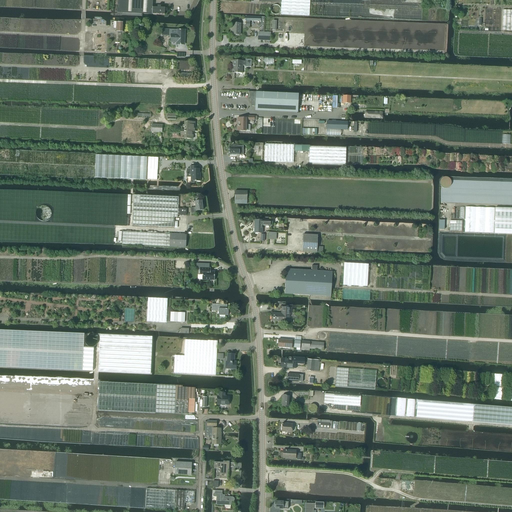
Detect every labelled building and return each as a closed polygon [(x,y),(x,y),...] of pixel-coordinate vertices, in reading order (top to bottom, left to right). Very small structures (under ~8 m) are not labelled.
[(117,0),(117,12),(165,15),(165,8),(152,7),(152,0),(117,0)] [(281,0),(281,15),(309,16),(310,0),(281,0)] [(280,11),(280,10),(280,9),(279,7),(278,6),(276,6),(274,6),(273,7),(272,9),(272,10),(272,12),(273,13),(274,14),(276,14),(277,14),(279,13),(280,12),(280,11)] [(511,10),(503,10),(502,30),(511,30),(511,10)] [(232,23),(232,34),(240,35),(240,24),(232,23)] [(181,30),(180,29),(180,30),(162,29),(162,36),(170,36),(170,35),(171,35),(171,42),(177,42),(177,44),(183,45),(183,38),(185,38),(185,30),(181,30)] [(270,41),(271,33),(258,32),(258,40),(270,41)] [(234,73),(242,73),(242,66),(245,66),(245,67),(251,67),(251,65),(254,65),(254,60),(251,60),(245,59),(245,61),(242,61),(233,60),(232,73),(233,71),(235,71),(235,72),(234,72),(234,73)] [(248,92),(250,92),(250,93),(250,94),(250,95),(251,96),(251,97),(251,98),(252,98),(252,99),(252,100),(252,102),(251,101),(252,105),(252,106),(255,106),(298,108),(298,94),(284,93),(256,92),(248,92)] [(237,126),(237,131),(246,131),(250,131),(250,125),(246,125),(246,120),(254,120),(257,120),(257,118),(254,118),(254,116),(248,116),(248,119),(246,118),(237,118),(237,123),(238,123),(238,126),(237,126)] [(326,130),(340,130),(346,130),(346,122),(327,121),(326,130)] [(184,138),(189,139),(193,139),(193,136),(193,131),(194,131),(195,122),(185,122),(184,130),(181,130),(181,134),(184,135),(184,138)] [(152,124),(151,132),(162,133),(162,125),(152,124)] [(294,145),(265,144),(265,146),(265,162),(294,163),(294,145)] [(230,149),(229,149),(229,154),(229,155),(243,155),(243,146),(236,146),(236,145),(232,145),(230,147),(230,149)] [(346,148),(310,146),(309,152),(309,163),(345,164),(346,148)] [(96,155),(95,178),(146,180),(147,157),(96,155)] [(147,180),(157,180),(158,158),(148,158),(147,180)] [(190,169),(187,169),(187,177),(191,177),(191,182),(195,181),(195,182),(196,182),(196,181),(201,181),(201,176),(199,176),(199,169),(197,169),(197,166),(190,166),(190,169)] [(452,184),(452,182),(452,180),(451,179),(450,178),(449,178),(448,177),(446,177),(444,178),(443,179),(443,180),(443,181),(443,182),(443,184),(444,185),(445,186),(446,187),(447,187),(449,187),(450,186),(451,186),(452,185),(452,184)] [(235,191),(235,198),(235,200),(247,201),(247,192),(235,191)] [(179,198),(134,196),(132,226),(174,228),(174,218),(178,218),(178,216),(178,209),(179,198)] [(191,214),(199,213),(199,211),(203,210),(202,201),(195,202),(196,208),(191,208),(191,214)] [(52,216),(52,214),(52,213),(51,211),(50,210),(49,208),(48,207),(46,206),(44,206),(43,206),(42,206),(40,206),(38,207),(37,208),(35,210),(35,211),(34,212),(34,214),(34,216),(35,218),(35,219),(37,221),(38,222),(40,223),(42,223),(43,223),(44,223),(46,223),(48,222),(49,221),(50,219),(51,218),(52,216)] [(511,234),(511,208),(495,208),(465,207),(465,232),(494,233),(494,234),(511,234)] [(262,234),(262,226),(270,226),(270,222),(263,222),(263,221),(255,221),(254,233),(262,234)] [(450,221),(450,230),(462,231),(462,221),(450,221)] [(138,233),(123,232),(122,245),(145,246),(170,247),(170,234),(138,233)] [(186,235),(170,234),(170,247),(186,248),(186,235)] [(302,252),(317,253),(323,253),(323,247),(317,247),(318,235),(303,235),(302,252)] [(344,263),(343,285),(367,286),(368,265),(344,263)] [(197,264),(196,268),(200,268),(199,275),(202,275),(202,280),(214,281),(215,272),(210,272),(211,269),(211,268),(209,268),(209,264),(197,264)] [(286,269),(285,294),(331,297),(332,272),(317,271),(317,266),(312,266),(312,271),(286,269)] [(168,299),(148,298),(147,322),(167,323),(167,316),(167,312),(168,299)] [(211,311),(219,311),(218,315),(228,316),(228,309),(227,309),(227,305),(211,305),(211,311)] [(271,321),(285,322),(285,318),(290,318),(290,314),(291,314),(291,307),(281,307),(281,314),(271,314),(271,321)] [(171,312),(167,312),(167,316),(168,316),(167,321),(184,322),(185,313),(171,312)] [(0,330),(0,367),(93,371),(94,348),(84,347),(84,334),(0,330)] [(93,347),(94,347),(94,346),(95,346),(96,345),(96,344),(97,344),(97,343),(97,342),(97,341),(97,340),(97,339),(97,338),(96,338),(96,337),(95,337),(95,336),(94,336),(94,335),(93,335),(92,335),(90,335),(89,335),(88,336),(87,337),(86,337),(86,338),(86,339),(85,339),(85,340),(85,341),(85,342),(85,343),(86,343),(86,344),(86,345),(87,345),(87,346),(88,346),(88,347),(89,347),(90,347),(91,347),(92,347),(93,347)] [(98,371),(111,372),(151,374),(152,337),(100,335),(98,371)] [(291,348),(292,341),(279,339),(278,347),(291,348)] [(206,341),(185,340),(184,356),(175,356),(173,373),(215,375),(216,360),(217,360),(217,357),(210,356),(211,341),(206,341)] [(302,341),(301,350),(305,350),(305,348),(323,350),(324,343),(302,341)] [(226,362),(226,367),(225,369),(236,370),(236,362),(232,362),(232,360),(234,361),(235,354),(231,354),(231,355),(227,355),(227,362),(226,362)] [(281,359),(280,367),(296,369),(296,364),(304,365),(304,359),(293,358),(293,360),(281,359)] [(307,359),(306,371),(318,372),(319,360),(307,359)] [(376,370),(336,367),(335,386),(374,389),(376,370)] [(288,374),(287,381),(298,382),(302,382),(303,375),(299,375),(288,374)] [(99,391),(98,409),(106,410),(136,411),(166,413),(187,414),(187,412),(194,413),(194,399),(195,387),(182,387),(182,385),(162,384),(142,383),(120,382),(99,381),(99,391)] [(226,396),(225,396),(225,392),(219,391),(218,396),(217,396),(217,404),(221,404),(221,405),(224,405),(225,405),(225,404),(228,404),(229,396),(226,396)] [(333,394),(325,393),(324,403),(360,406),(361,396),(333,394)] [(417,400),(416,418),(472,422),(511,425),(511,407),(473,405),(417,400)] [(331,429),(331,421),(329,421),(317,420),(317,422),(317,428),(331,429)] [(212,436),(211,444),(220,444),(220,436),(219,436),(219,433),(220,428),(213,428),(213,426),(216,426),(216,421),(207,421),(207,422),(205,422),(204,436),(212,436)] [(282,423),(282,429),(282,431),(292,432),(292,424),(282,423)] [(283,458),(297,459),(297,460),(301,460),(301,454),(297,453),(297,456),(296,456),(296,451),(283,450),(283,458)] [(229,466),(229,463),(229,461),(223,461),(223,466),(220,466),(220,462),(214,462),(214,468),(219,469),(219,479),(226,479),(227,466),(229,466)] [(191,475),(191,463),(175,462),(174,474),(191,475)] [(293,487),(309,489),(309,481),(294,479),(293,487)] [(146,489),(145,508),(156,509),(174,509),(184,510),(184,503),(194,503),(195,491),(185,491),(176,490),(146,489)] [(213,495),(213,496),(214,496),(215,497),(216,497),(216,505),(225,505),(225,504),(231,505),(231,501),(232,502),(233,501),(234,501),(234,500),(234,499),(233,498),(232,498),(232,497),(224,497),(224,496),(222,496),(222,491),(215,491),(215,494),(214,494),(213,495)] [(323,509),(323,503),(315,502),(315,504),(305,504),(304,511),(313,511),(313,509),(323,509)]
